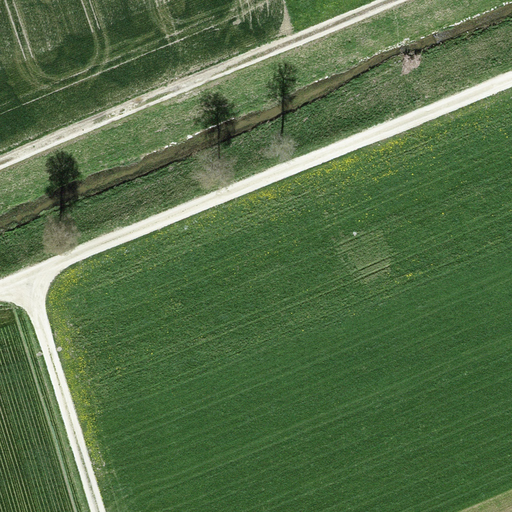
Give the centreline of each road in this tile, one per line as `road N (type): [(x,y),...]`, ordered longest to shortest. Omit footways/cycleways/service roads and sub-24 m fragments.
road 1 (track): [(511,78),(0,284)]
road 2 (track): [(0,164),(392,0)]
road 3 (track): [(98,511),(26,273)]
